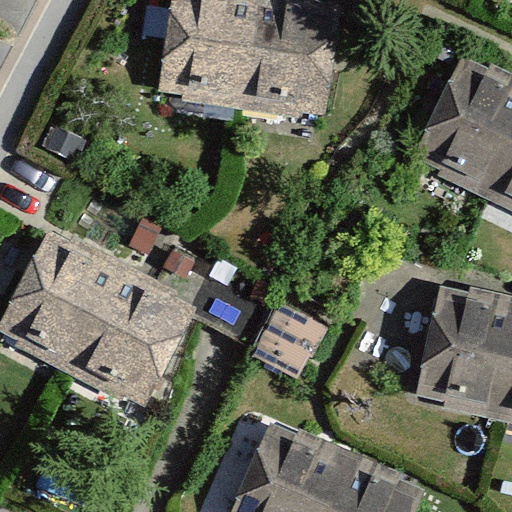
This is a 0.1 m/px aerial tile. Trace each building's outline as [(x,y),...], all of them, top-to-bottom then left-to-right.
[(331,6),(271,0),(160,0),(151,101),(320,117),(331,6)] [(459,46),(441,37),(425,64),(443,74),(459,46)] [(511,91),(458,65),(407,164),(511,217),(511,91)] [(150,197),(130,228),(156,245),(176,213),(150,197)] [(194,313),(43,236),(0,319),(0,339),(143,413),(194,313)] [(230,259),(182,236),(168,265),(216,288),(230,259)] [(299,288),(271,342),(326,369),(353,315),(299,288)] [(511,313),(432,295),(408,405),(511,427),(511,313)] [(415,511),(421,499),(266,430),(228,511),(415,511)]
